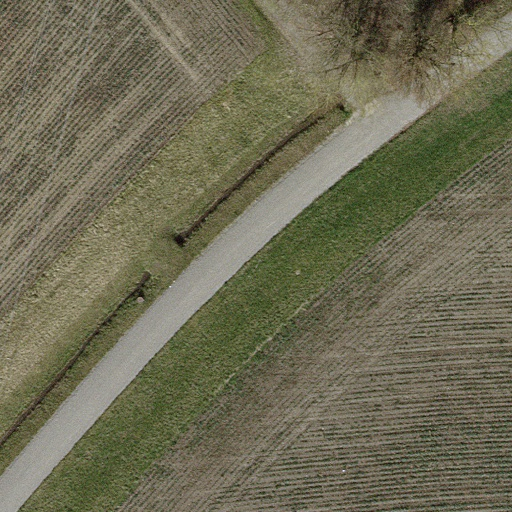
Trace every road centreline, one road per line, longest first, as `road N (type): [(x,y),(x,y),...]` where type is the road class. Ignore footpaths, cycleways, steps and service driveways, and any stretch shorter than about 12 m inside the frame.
road 1 (track): [(1,511),(187,293),(412,101)]
road 2 (track): [(273,0),(377,126)]
